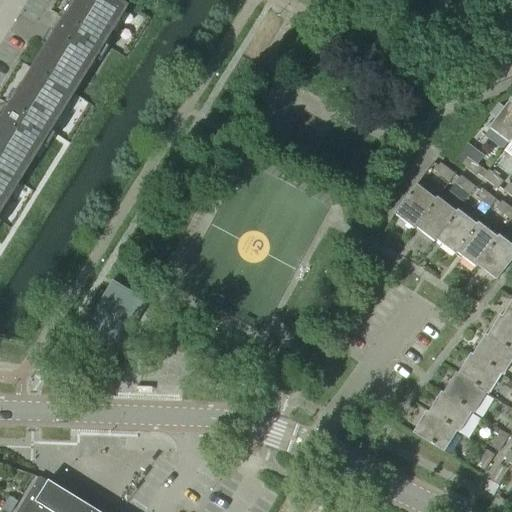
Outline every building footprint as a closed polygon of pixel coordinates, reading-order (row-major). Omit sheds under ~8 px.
[(114,0),(76,0),(0,123),(0,214),(127,8),(114,0)] [(489,128),(509,143),(511,138),(511,99),(489,128)] [(461,165),(475,176),(481,169),(467,157),(461,165)] [(432,172),(447,184),(453,176),(437,164),(432,172)] [(482,178),(497,190),(503,183),(488,171),(482,178)] [(453,184),(468,196),(473,189),(458,177),(453,184)] [(503,191),(511,197),(511,186),(509,184),(503,191)] [(393,216),(412,231),(435,199),(434,199),(433,201),(414,186),(392,215),(393,216)] [(474,198),(488,209),(494,201),(479,190),(474,198)] [(414,230),(432,244),(456,212),(455,211),(453,214),(435,199),(412,231),(413,232),(414,230)] [(494,210),(509,221),(511,217),(511,212),(499,203),(494,210)] [(434,242),(453,256),(476,225),(475,224),(474,226),(456,212),(432,244),(433,244),(434,242)] [(455,255),(473,269),(497,238),(496,237),(494,239),(476,225),(453,256),(454,257),(455,255)] [(511,249),(497,238),(473,269),(474,270),(476,267),(495,282),(511,259),(511,249)] [(499,316),(499,317),(511,324),(511,299),(501,317),(499,316)] [(484,336),(511,352),(511,324),(499,317),(486,337),(484,336)] [(470,354),(469,355),(503,376),(511,360),(511,352),(484,336),(472,356),(470,354)] [(455,374),(455,375),(488,395),(500,376),(502,377),(503,376),(469,355),(457,375),(455,374)] [(441,393),(440,394),(474,414),(486,394),(488,396),(488,395),(455,375),(442,394),(441,393)] [(426,412),(425,413),(459,433),(471,414),(473,415),(474,414),(440,394),(428,413),(426,412)] [(459,433),(425,413),(412,434),(443,454),(456,433),(458,434),(459,433)] [(491,448),(498,452),(508,437),(501,432),(491,448)] [(476,467),(484,472),(494,456),(486,451),(476,467)] [(507,471),(502,468),(499,466),(489,482),(497,487),(507,471)] [(93,511),(38,478),(16,511),(93,511)] [(2,510),(5,511),(11,511),(17,502),(9,497),(2,510)]
